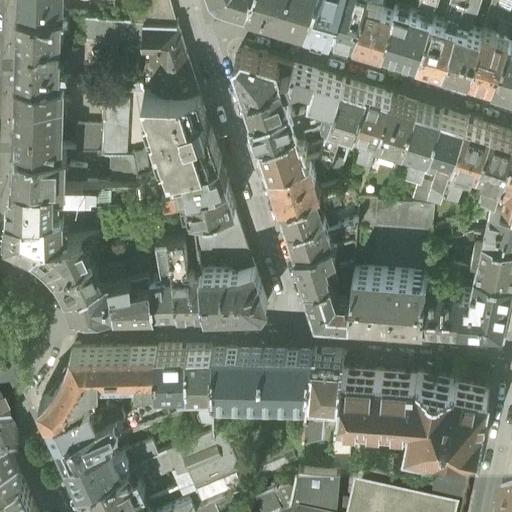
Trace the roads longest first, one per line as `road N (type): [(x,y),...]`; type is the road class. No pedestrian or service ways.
road 1 (residential): [(305,326),(205,19)]
road 2 (residential): [(205,19),(226,14),(511,105)]
road 3 (residential): [(49,329),(305,326)]
road 4 (residential): [(305,326),(511,341)]
road 5 (residential): [(8,387),(64,511)]
